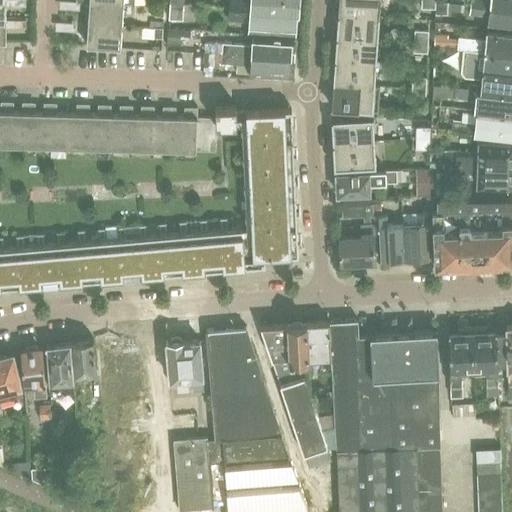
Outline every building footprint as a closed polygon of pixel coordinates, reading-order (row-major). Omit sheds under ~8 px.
[(123,3),(89,0),(88,22),(121,24),(123,3)] [(297,11),(297,6),(297,0),(229,0),(229,7),(297,11)] [(379,16),(380,0),(338,0),(338,13),(379,16)] [(488,23),(511,25),(511,7),(471,3),(442,0),(436,0),(435,13),(448,14),(448,10),(489,15),(488,23)] [(184,3),(170,2),(169,18),(182,19),(184,3)] [(155,15),(163,16),(164,6),(156,5),(155,15)] [(297,12),(297,11),(229,7),(228,19),(250,20),(249,30),(294,33),(295,16),(295,12),(295,11),(297,12)] [(377,39),(379,16),(338,13),(336,36),(377,39)] [(121,24),(88,22),(86,44),(120,47),(121,24)] [(154,36),(153,48),(160,48),(162,26),(154,26),(153,36),(154,36)] [(182,28),(169,27),(167,49),(177,50),(177,45),(181,45),(182,28)] [(414,29),(414,40),(428,41),(428,30),(414,29)] [(511,52),(511,31),(487,29),(486,38),(458,34),(458,37),(447,36),(448,33),(434,32),(433,44),(463,47),(511,52)] [(213,51),(294,56),(294,52),(294,51),(295,39),(295,37),(294,37),(252,35),(252,44),(213,42),(213,51)] [(334,59),(376,61),(377,39),(336,36),(334,59)] [(428,41),(414,40),(413,51),(427,52),(428,41)] [(511,91),(511,52),(463,47),(460,70),(464,75),(482,77),(480,88),(511,91)] [(294,62),(294,61),(294,56),(213,51),(203,51),(204,74),(211,75),(211,65),(213,65),(214,61),(236,63),(235,72),(293,76),(293,74),(292,74),(293,62),(294,62)] [(334,59),(333,82),(379,86),(380,84),(374,83),(376,61),(334,59)] [(412,76),(412,87),(426,87),(426,76),(412,76)] [(379,86),(333,82),(332,96),(331,106),(341,107),(353,108),(353,109),(353,108),(378,109),(379,86)] [(474,107),(511,111),(511,94),(476,90),(476,89),(442,85),(441,95),(475,99),(474,107)] [(425,98),(426,87),(412,87),(411,98),(425,98)] [(1,100),(0,110),(0,123),(0,143),(21,144),(22,110),(9,110),(10,100),(1,100)] [(31,101),(22,101),(22,110),(21,144),(43,145),(44,111),(31,111),(31,101)] [(44,101),(44,111),(43,145),(64,145),(65,112),(52,111),(53,102),(44,101)] [(88,146),(89,112),(89,103),(80,103),(80,112),(65,112),(64,145),(88,146)] [(88,146),(109,147),(110,113),(111,103),(102,103),(101,113),(89,112),(88,146)] [(131,147),(132,114),(132,104),(123,104),(123,113),(110,113),(109,147),(131,147)] [(144,114),(132,114),(131,147),(152,148),(153,114),(154,105),(145,104),(144,114)] [(0,285),(245,264),(265,263),(264,255),(298,253),(297,237),(294,238),(294,233),(297,233),(296,209),(293,209),(293,205),(296,205),(295,180),(292,180),(291,176),(294,176),(293,151),(290,151),(290,147),(293,147),(292,123),(290,123),(291,132),(271,133),(270,111),(290,110),(290,118),(292,118),(291,107),(236,110),(236,105),(215,106),(216,116),(197,116),(196,149),(215,150),(216,124),(246,122),(251,226),(242,226),(228,227),(227,216),(219,217),(220,228),(208,229),(207,218),(199,219),(200,230),(187,231),(186,220),(178,221),(179,231),(167,232),(166,222),(158,222),(159,233),(147,234),(146,223),(138,224),(139,235),(126,236),(126,225),(118,226),(119,237),(106,238),(105,227),(97,227),(98,238),(86,239),(85,229),(77,229),(78,240),(65,241),(64,230),(56,231),(57,242),(45,243),(44,232),(36,233),(37,244),(25,245),(24,234),(16,235),(17,245),(4,246),(3,236),(0,235),(0,285)] [(153,114),(152,148),(174,149),(175,115),(175,105),(166,105),(166,115),(153,114)] [(188,115),(175,115),(174,149),(196,149),(197,116),(197,106),(188,106),(188,115)] [(290,123),(292,123),(292,118),(290,118),(290,110),(270,111),(271,133),(291,132),(290,123)] [(451,129),(509,136),(511,135),(511,115),(511,116),(462,110),(461,119),(453,118),(451,129)] [(373,116),(331,118),(333,143),(374,141),(373,116)] [(416,137),(430,138),(430,126),(416,126),(416,137)] [(430,138),(416,137),(415,148),(429,149),(430,138)] [(511,139),(477,139),(477,150),(437,148),(437,159),(511,161),(511,139)] [(375,164),(374,141),(333,143),(334,166),(375,164)] [(511,184),(511,161),(437,159),(436,170),(476,171),(476,183),(487,184),(507,184),(511,184)] [(337,192),(353,192),(369,191),(369,181),(396,180),(395,168),(336,170),(336,178),(334,181),(334,188),(337,190),(337,192)] [(487,184),(478,183),(478,193),(507,193),(511,193),(511,184),(507,184),(487,184)] [(432,228),(434,265),(511,261),(511,193),(507,193),(435,194),(436,208),(431,209),(432,228)] [(427,228),(432,228),(431,209),(436,208),(435,194),(426,194),(427,210),(417,210),(417,220),(402,220),(405,258),(428,257),(427,228)] [(342,216),(354,215),(360,215),(363,215),(363,222),(362,222),(362,232),(362,234),(354,235),(338,236),(339,260),(350,260),(350,261),(375,259),(374,231),(373,221),(373,213),(372,202),(370,203),(359,203),(353,204),(341,205),(342,216)] [(373,213),(373,221),(374,231),(380,231),(382,259),(405,258),(402,220),(388,221),(387,212),(373,213)] [(442,511),(440,445),(440,444),(439,413),(439,404),(439,373),(438,355),(437,329),(434,329),(412,331),(412,330),(410,330),(410,331),(408,331),(408,330),(398,330),(398,331),(397,332),(397,331),(394,331),(394,332),(372,333),(372,332),(370,333),(370,334),(359,335),(357,318),(336,319),(331,320),(332,357),(335,421),(336,446),(338,511),(442,511)] [(309,358),(332,357),(331,320),(308,321),(309,358)] [(308,321),(304,321),(290,322),(290,338),(295,337),(296,378),(306,375),(310,373),(309,358),(308,321)] [(280,383),(296,378),(295,337),(290,338),(290,322),(260,323),(280,383)] [(506,329),(496,329),(497,361),(507,361),(508,401),(511,400),(511,324),(506,325),(506,329)] [(246,326),(246,325),(226,327),(225,327),(225,328),(214,329),(214,328),(213,328),(208,328),(216,437),(208,437),(210,460),(226,459),(226,457),(288,452),(282,433),(246,326)] [(474,371),(474,368),(472,326),(458,327),(458,331),(448,331),(451,395),(462,395),(462,392),(461,368),(473,368),(473,371),(474,371)] [(498,393),(497,361),(496,329),(486,330),(486,326),(472,326),(474,368),(485,367),(486,394),(498,393)] [(168,383),(170,383),(193,381),(193,390),(205,389),(201,338),(185,340),(184,338),(181,338),(179,335),(171,336),(170,339),(165,340),(168,383)] [(93,339),(70,342),(72,373),(86,372),(95,371),(93,339)] [(146,341),(124,343),(127,383),(150,381),(146,341)] [(74,390),(72,373),(70,342),(46,344),(50,387),(53,387),(57,391),(74,390)] [(104,385),(127,383),(124,343),(101,345),(104,385)] [(46,395),(42,345),(37,346),(37,345),(26,347),(21,348),(24,384),(34,383),(35,395),(46,395)] [(13,352),(0,355),(0,399),(14,396),(14,397),(22,395),(20,385),(21,385),(13,352)] [(303,452),(304,452),(327,445),(328,445),(328,443),(319,414),(306,375),(296,378),(280,383),(303,452)] [(451,404),(451,415),(474,414),(473,392),(462,392),(462,395),(463,403),(451,404)] [(140,402),(129,403),(129,411),(141,410),(140,402)] [(40,418),(51,417),(49,403),(39,404),(40,418)] [(328,443),(328,445),(336,446),(335,421),(332,421),(332,412),(319,414),(328,443)] [(119,425),(107,426),(108,434),(120,433),(119,425)] [(123,433),(127,472),(151,470),(148,431),(123,433)] [(212,506),(210,460),(208,437),(208,436),(174,438),(177,480),(176,480),(179,509),(212,506)] [(210,460),(212,506),(224,511),(307,511),(307,508),(308,508),(288,452),(226,457),(226,459),(210,460)] [(112,457),(104,458),(106,474),(114,473),(112,457)] [(501,470),(501,459),(476,460),(477,471),(501,470)] [(29,461),(11,463),(11,468),(30,477),(29,461)] [(32,468),(32,478),(56,488),(55,466),(32,468)] [(130,511),(154,509),(151,470),(127,472),(130,511)] [(501,470),(477,471),(477,483),(501,481),(501,472),(501,470)] [(114,473),(106,474),(107,490),(115,489),(114,473)] [(501,481),(477,483),(478,494),(502,493),(501,481)] [(66,483),(66,493),(83,501),(82,482),(66,483)] [(502,493),(478,494),(479,506),(502,504),(502,493)]
